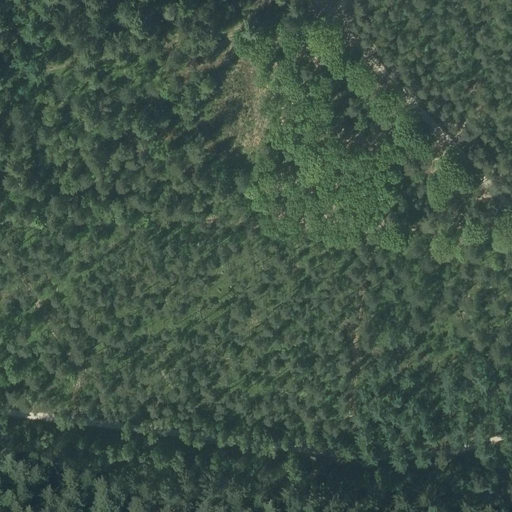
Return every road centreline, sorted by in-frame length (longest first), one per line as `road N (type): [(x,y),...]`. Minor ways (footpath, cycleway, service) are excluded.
road 1 (track): [(0,413),(385,459),(440,455),(511,433)]
road 2 (track): [(511,211),(330,16)]
